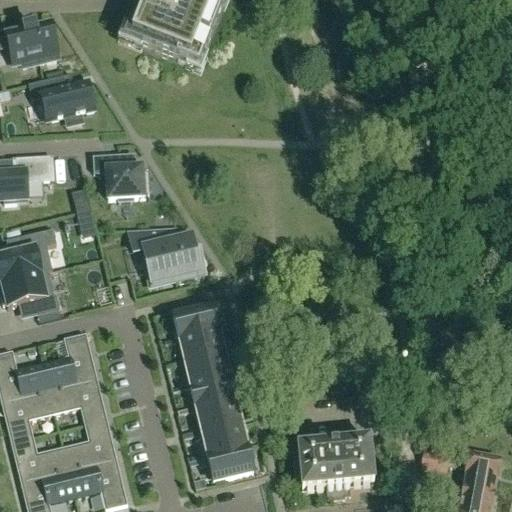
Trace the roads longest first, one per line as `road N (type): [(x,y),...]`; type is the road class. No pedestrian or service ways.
road 1 (residential): [(173,511),(124,316),(0,344)]
road 2 (residential): [(288,412),(386,403),(511,371)]
road 3 (residential): [(0,8),(120,1)]
